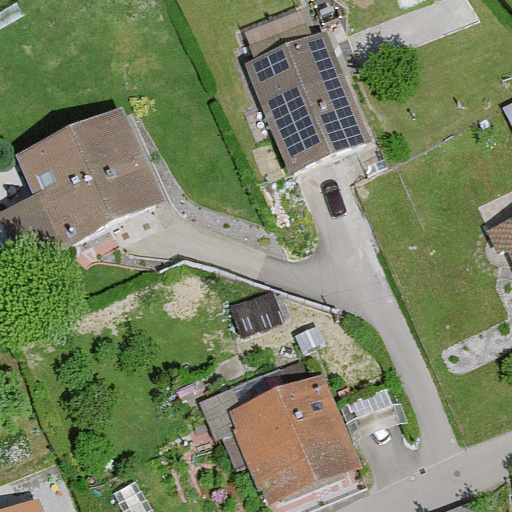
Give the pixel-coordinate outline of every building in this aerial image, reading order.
[(346,155),(306,45),(296,49),(292,36),(233,57),(237,69),(225,73),(265,184),(346,155)] [(138,214),(103,122),(0,161),(0,188),(26,257),(138,214)] [(511,221),(474,238),(511,325),(511,221)] [(263,511),(333,485),(297,392),(206,427),(238,511),(263,511)] [(511,511),(511,485),(491,490),(495,511),(511,511)]
